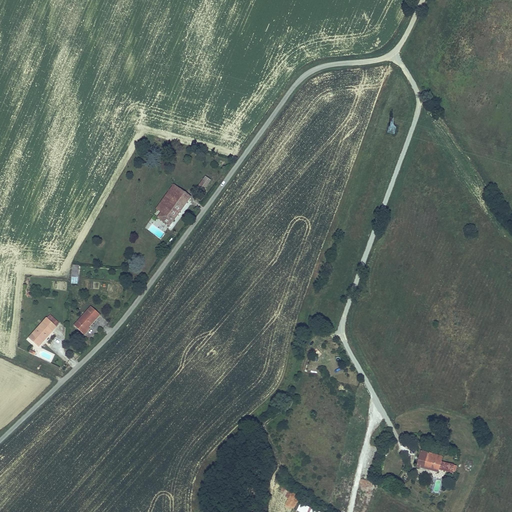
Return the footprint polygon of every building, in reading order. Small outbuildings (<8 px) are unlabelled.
[(390,123),(387,132),(394,134),(397,125),(390,123)] [(204,190),(211,180),(205,175),(198,186),(204,190)] [(162,211),(175,192),(187,201),(191,195),(174,183),(156,208),(162,211)] [(158,217),(170,226),(187,201),(175,192),(162,211),(158,217)] [(81,264),(73,264),(71,283),(80,283),(81,264)] [(91,305),(73,324),(83,333),(89,326),(101,314),(91,305)] [(46,316),(28,336),(38,346),(60,323),(50,314),(47,317),(46,316)] [(442,460),(443,455),(421,449),(419,455),(416,466),(420,467),(420,466),(421,464),(439,468),(445,470),(448,462),(442,460)] [(452,472),(454,464),(448,462),(445,470),(452,472)] [(455,465),(452,476),(457,478),(461,467),(455,465)]
